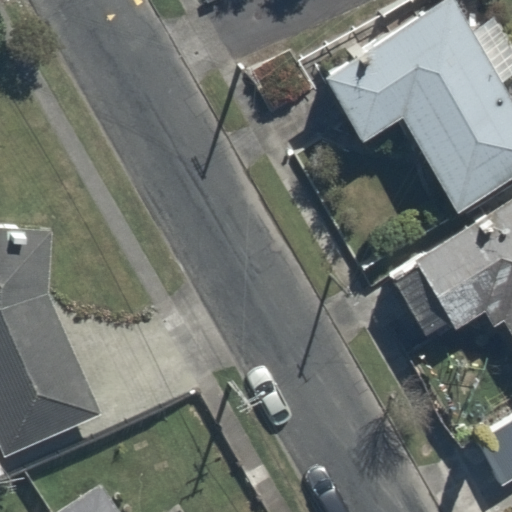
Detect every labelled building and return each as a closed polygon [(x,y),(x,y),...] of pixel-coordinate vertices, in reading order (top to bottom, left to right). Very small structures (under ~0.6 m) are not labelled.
[(358,134),(404,111),(445,192),(511,157),(511,85),(468,0),(423,0),(317,54),(358,134)] [(491,293),(502,313),(511,329),(511,194),(410,253),(448,318),(491,293)] [(40,278),(39,279),(43,215),(0,212),(0,447),(91,405),(40,278)] [(511,405),(467,425),(492,480),(511,470),(511,405)] [(121,511),(103,479),(45,511),(121,511)]
